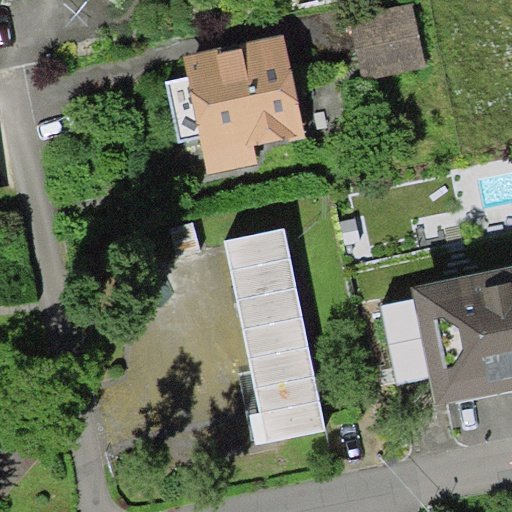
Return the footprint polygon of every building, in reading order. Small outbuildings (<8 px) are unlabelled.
[(412,0),(352,11),(364,76),(424,66),(412,0)] [(222,47),(183,55),(188,76),(201,136),(209,174),(258,163),(255,145),(306,134),(284,36),(222,49),(222,47)] [(201,136),(188,76),(166,81),(180,141),(201,136)] [(284,228),(225,241),(260,413),(251,415),(257,443),(325,429),(284,228)] [(511,265),(411,286),(414,299),(430,377),(435,405),(511,389),(511,265)] [(430,377),(414,299),(382,305),(398,383),(430,377)]
